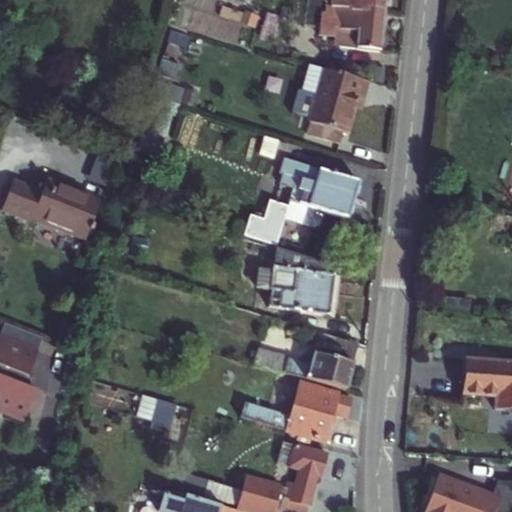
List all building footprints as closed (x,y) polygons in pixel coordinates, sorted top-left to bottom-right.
[(369,20),(386,22),(388,0),(325,0),(325,7),(331,7),(330,17),(354,20),(354,23),(369,25),(369,20)] [(309,38),(316,38),(328,39),(330,17),(331,7),(325,7),(319,6),(312,4),(309,38)] [(383,60),(386,24),(386,22),(369,20),(369,25),(354,23),(354,20),(330,17),(328,39),(341,41),(339,54),(360,57),(360,58),(383,60)] [(282,67),(288,44),(265,38),(257,61),(282,67)] [(306,99),(321,103),(327,80),(313,76),(306,99)] [(373,93),(327,80),(321,103),(306,99),(303,98),(297,122),(315,127),(313,133),(316,134),(348,143),(352,143),(362,106),(369,108),(373,93)] [(314,141),(346,149),(348,143),(316,134),(314,141)] [(319,221),(343,229),(355,192),(280,167),(276,181),(279,182),(275,191),(289,196),(282,214),(263,208),(256,228),(250,246),(270,252),(278,226),(309,236),(315,233),(319,221)] [(50,183),(45,198),(14,187),(1,218),(34,229),(36,222),(89,240),(103,201),(50,183)] [(256,228),(240,223),(234,241),(250,246),(256,228)] [(268,320),(328,326),(332,277),(275,258),(268,320)] [(8,338),(47,351),(52,337),(13,324),(8,338)] [(8,338),(0,335),(0,407),(16,413),(16,416),(36,423),(46,393),(34,389),(47,351),(8,338)] [(362,356),(322,343),(314,370),(291,363),(292,358),(267,350),(260,375),(348,401),(362,356)] [(495,423),(511,424),(511,376),(468,371),(464,405),(497,410),(495,423)] [(142,391),(135,417),(173,426),(179,401),(142,391)] [(242,428),(328,453),(336,425),(350,429),(355,409),(302,393),(290,426),(246,413),(242,428)] [(329,465),(297,455),(290,476),(301,479),(296,493),(289,491),(287,497),(246,485),(238,511),(310,511),(318,484),(323,486),(329,465)] [(509,511),(511,504),(511,484),(492,483),(488,494),(434,474),(419,511),(509,511)] [(207,511),(170,501),(166,500),(164,506),(163,505),(160,511),(207,511)]
